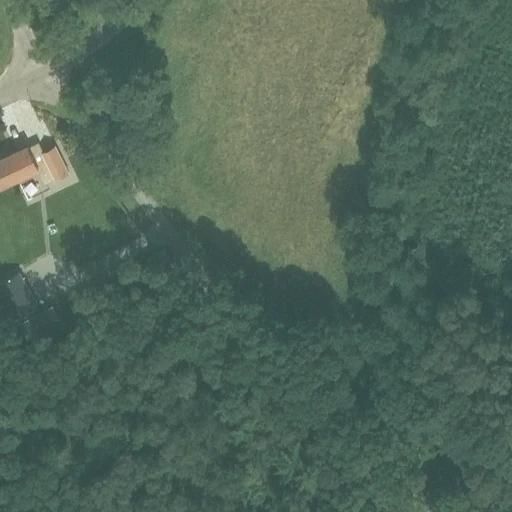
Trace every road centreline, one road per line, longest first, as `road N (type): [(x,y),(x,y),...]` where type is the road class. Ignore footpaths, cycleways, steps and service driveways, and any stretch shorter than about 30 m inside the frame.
road 1 (unclassified): [(427,511),(246,328),(42,75)]
road 2 (track): [(43,511),(55,444),(100,384),(136,361),(214,345),(246,328)]
road 3 (tertiary): [(42,75),(136,0)]
